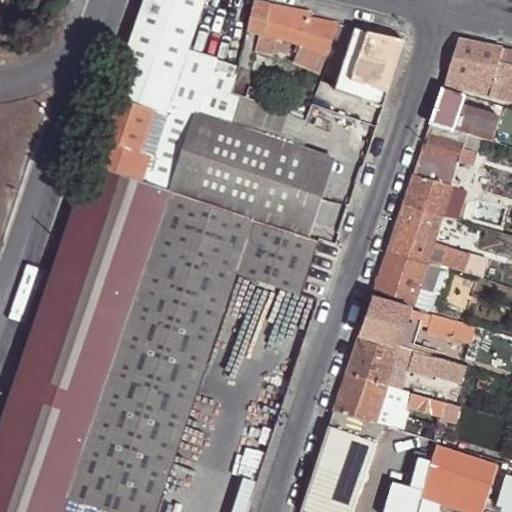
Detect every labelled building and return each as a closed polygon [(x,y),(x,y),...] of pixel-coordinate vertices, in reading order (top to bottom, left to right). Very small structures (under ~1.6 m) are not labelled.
[(243,97),(231,92),(233,85),(238,67),(188,49),(205,0),(145,0),(127,54),(112,96),(98,138),(89,164),(192,198),(290,231),(316,154),(232,125),(243,97)] [(309,14),(254,1),(252,14),(248,30),(260,33),(257,50),(276,54),(279,38),(290,40),(305,46),(298,63),(319,73),(339,25),(308,19),(309,14)] [(354,28),(333,89),(380,106),(403,39),(354,28)] [(458,39),(442,88),(461,93),(462,90),(489,97),(501,49),(458,39)] [(511,96),(511,51),(501,49),(489,97),(511,102),(511,96)] [(291,107),(233,85),(231,92),(243,97),(288,115),(291,107)] [(442,88),(430,123),(483,139),(493,142),(501,115),(463,104),(466,95),(461,93),(442,88)] [(430,123),(403,205),(442,216),(452,186),(463,151),(478,155),(483,139),(430,123)] [(316,154),(290,231),(308,237),(334,160),(316,154)] [(0,511),(99,511),(101,508),(113,511),(155,511),(236,273),(301,295),(318,240),(308,237),(290,231),(192,198),(89,164),(0,426),(0,511)] [(452,186),(442,216),(453,220),(463,190),(452,186)] [(442,216),(403,205),(387,252),(427,262),(442,216)] [(453,220),(442,216),(427,262),(439,265),(445,249),(453,220)] [(469,257),(445,249),(439,265),(449,268),(463,272),(469,257)] [(427,262),(387,252),(380,275),(442,292),(449,268),(439,265),(427,262)] [(440,297),(442,292),(380,275),(372,298),(411,309),(424,313),(442,318),(444,310),(434,307),(437,296),(440,297)] [(411,309),(372,298),(360,336),(399,347),(411,309)] [(421,324),(424,313),(411,309),(399,347),(412,351),(421,324)] [(459,314),(444,310),(442,318),(457,322),(459,314)] [(453,340),(454,332),(457,322),(442,318),(424,313),(421,324),(439,330),(438,336),(453,340)] [(471,337),(473,327),(457,322),(454,332),(471,337)] [(412,351),(399,347),(360,336),(347,374),(385,386),(398,390),(401,391),(413,352),(412,351)] [(412,394),(423,355),(413,352),(401,391),(412,394)] [(461,383),(466,367),(435,358),(430,375),(461,383)] [(385,386),(347,374),(334,413),(372,425),(385,386)] [(372,425),(381,428),(385,429),(387,423),(394,404),(398,390),(385,386),(372,425)] [(407,408),(412,394),(401,391),(398,390),(394,404),(407,408)] [(445,404),(412,394),(407,408),(441,417),(445,404)] [(334,413),(301,511),(353,511),(381,428),(372,425),(334,413)] [(387,423),(385,429),(399,433),(401,427),(387,423)] [(484,511),(498,462),(436,444),(421,499),(465,511),(484,511)] [(491,504),(511,510),(511,470),(503,468),(491,504)]
